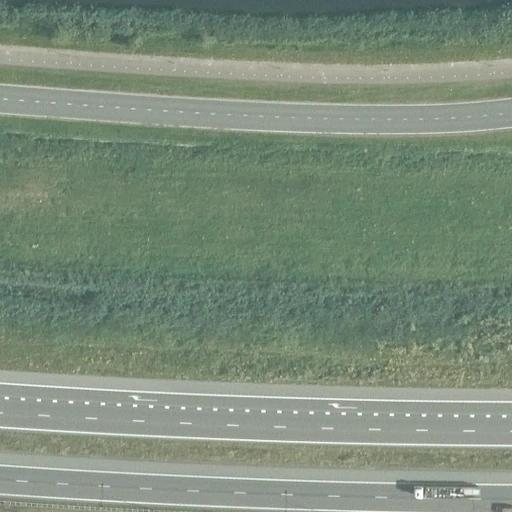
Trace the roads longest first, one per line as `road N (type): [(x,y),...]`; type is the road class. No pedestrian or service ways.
road 1 (motorway): [(511,497),(0,480)]
road 2 (motorway): [(511,430),(0,415)]
